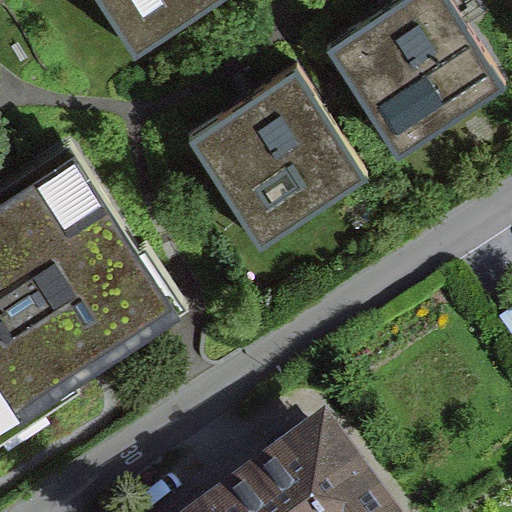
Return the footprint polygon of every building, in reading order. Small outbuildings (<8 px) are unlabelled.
[(105,0),(140,53),(221,0),(105,0)] [(451,0),(407,0),(331,49),(401,156),(508,87),(451,0)] [(299,67),(190,136),(257,242),(366,174),(299,67)] [(0,443),(81,391),(73,379),(183,308),(78,149),(0,200),(0,443)] [(193,511),(400,511),(329,414),(193,511)]
